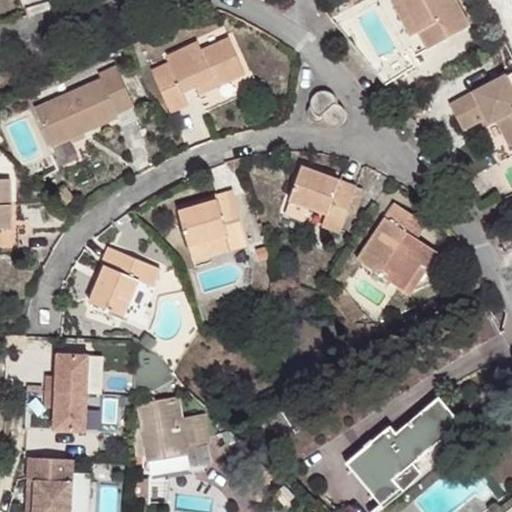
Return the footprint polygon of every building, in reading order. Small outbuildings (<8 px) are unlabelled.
[(420,32),(403,0),(393,0),(412,36),(420,32)] [(456,0),(403,0),(420,32),(429,51),(471,28),(456,0)] [(197,42),(166,57),(169,64),(150,72),(167,108),(185,101),(181,92),(193,87),(212,79),(216,87),(244,74),(228,40),(202,52),(197,42)] [(99,80),(34,110),(52,148),(116,118),(113,112),(131,104),(114,66),(97,75),(99,80)] [(511,93),(503,77),(448,109),(462,134),(486,122),(490,128),(496,123),(509,147),(511,145),(511,93)] [(216,87),(212,79),(193,87),(196,96),(216,87)] [(313,121),(319,121),(323,124),(326,127),(332,128),(340,124),(342,115),(340,109),(336,105),(334,102),(333,96),(329,92),(323,93),(316,93),(311,96),(308,102),(307,109),(309,119),(313,121)] [(300,171),(289,205),(325,218),(321,229),(339,235),(345,217),(353,189),(300,171)] [(0,248),(19,247),(18,228),(14,228),(12,182),(0,181),(0,248)] [(63,186),(54,195),(66,207),(75,198),(63,186)] [(361,192),(353,189),(345,217),(352,218),(361,192)] [(226,239),(230,254),(249,249),(236,199),(181,214),(190,249),(226,239)] [(325,218),(289,205),(285,218),(321,229),(325,218)] [(409,234),(418,221),(396,205),(358,261),(403,293),(422,266),(428,269),(437,255),(415,239),(409,234)] [(424,227),(418,221),(409,234),(415,239),(424,227)] [(193,263),(230,254),(226,239),(190,249),(193,263)] [(142,284),(155,290),(162,270),(114,252),(92,305),(127,319),(142,284)] [(422,266),(403,293),(409,297),(428,269),(422,266)] [(140,324),(155,290),(142,284),(127,319),(140,324)] [(343,293),(336,303),(353,327),(363,319),(343,293)] [(147,335),(141,344),(152,352),(158,344),(147,335)] [(178,380),(137,344),(137,403),(178,380)] [(47,379),(46,396),(45,411),(56,412),(55,435),(89,436),(93,357),(58,356),(57,379),(47,379)] [(176,400),(139,407),(145,433),(136,435),(136,461),(149,458),(150,463),(186,455),(185,450),(208,446),(205,422),(181,425),(176,400)] [(402,491),(396,482),(462,426),(441,401),(398,434),(392,427),(375,442),(373,441),(364,448),(366,449),(347,465),(381,507),(402,491)] [(261,424),(276,446),(296,433),(282,410),(261,424)] [(186,455),(150,463),(152,477),(188,471),(188,467),(212,463),(208,446),(185,450),(186,455)] [(73,461),(29,460),(29,484),(36,484),(35,511),(71,511),(73,478),(73,461)] [(89,511),(90,478),(73,478),(71,511),(89,511)] [(169,478),(147,479),(148,503),(169,502),(169,478)] [(147,479),(136,479),(135,504),(148,503),(147,479)] [(35,511),(36,484),(29,484),(27,511),(35,511)]
